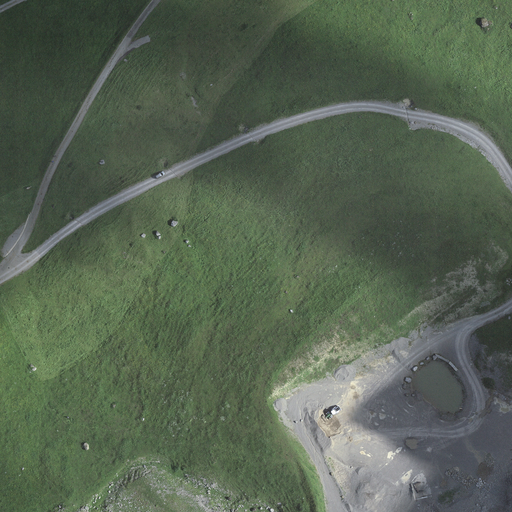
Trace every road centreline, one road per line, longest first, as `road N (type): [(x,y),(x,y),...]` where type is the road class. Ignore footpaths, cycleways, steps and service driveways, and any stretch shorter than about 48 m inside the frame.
road 1 (track): [(9,271),(119,199),(325,111),(380,108),(454,127),(485,146),(511,181)]
road 2 (track): [(157,0),(63,147),(0,277)]
road 3 (track): [(511,303),(451,334),(394,380),(379,438),(385,464)]
road 4 (track): [(337,511),(301,414),(315,392),(394,380)]
